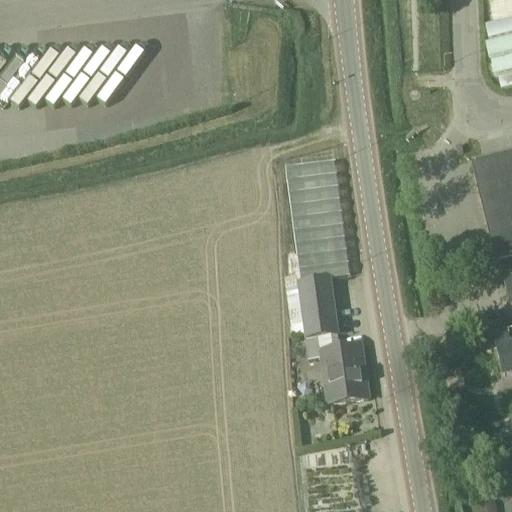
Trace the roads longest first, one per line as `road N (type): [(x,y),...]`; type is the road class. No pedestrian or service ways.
road 1 (secondary): [(422,511),(358,135),(344,0)]
road 2 (unknown): [(0,131),(77,124),(100,109),(160,33),(174,0)]
road 3 (unclassified): [(511,113),(483,117),(468,107),(462,0)]
